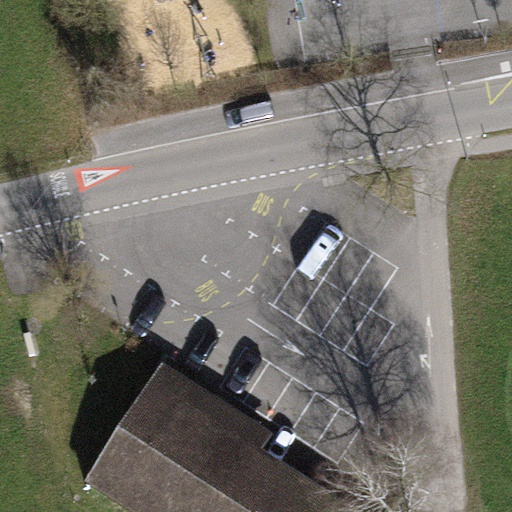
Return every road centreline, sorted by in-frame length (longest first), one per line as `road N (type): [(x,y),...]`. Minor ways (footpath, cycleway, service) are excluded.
road 1 (tertiary): [(0,214),(170,171),(511,104)]
road 2 (track): [(457,511),(432,117)]
